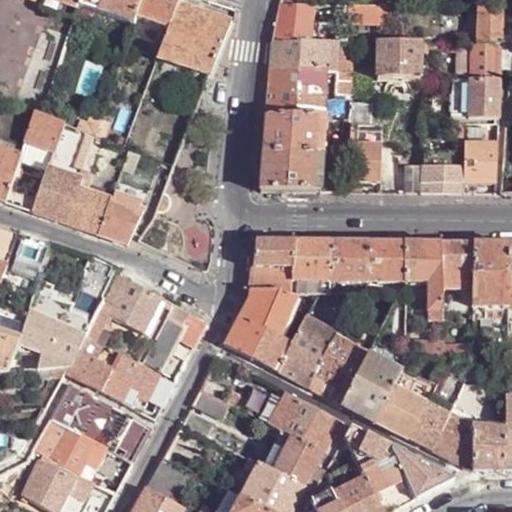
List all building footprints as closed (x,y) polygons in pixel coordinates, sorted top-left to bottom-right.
[(46,0),(43,9),(77,21),(82,8),(82,7),(64,0),(46,0)] [(143,0),(84,0),(82,7),(82,8),(134,26),(137,18),(143,0)] [(143,0),(137,18),(172,30),(182,6),(184,0),(143,0)] [(294,8),(295,0),(294,0),(285,1),(282,9),(294,8)] [(235,25),(182,6),(172,30),(160,60),(208,76),(213,78),(214,78),(220,63),(235,25)] [(315,23),(316,8),(294,8),(282,9),(275,47),(315,46),(315,23)] [(333,23),(334,8),(316,8),(315,23),(333,23)] [(391,25),(392,8),(351,8),(350,15),(350,25),(391,25)] [(506,15),(506,9),(490,8),(481,8),(481,46),(505,46),(506,15)] [(82,29),(76,26),(68,49),(74,51),(82,29)] [(425,46),(426,35),(410,34),(410,46),(425,46)] [(330,73),(332,46),(315,46),(275,47),(269,121),(326,120),(330,73)] [(338,73),(340,46),(332,46),(330,73),(338,73)] [(353,51),(354,46),(340,46),(338,73),(338,83),(352,83),(353,65),(353,56),(353,51)] [(425,53),(425,46),(410,46),(382,46),(381,83),(394,82),(397,83),(409,82),(424,82),(425,53)] [(504,51),(505,46),(481,46),(474,46),(474,52),(473,80),(503,81),(504,51)] [(56,72),(30,62),(17,103),(43,112),(56,72)] [(456,97),(457,80),(446,80),(447,85),(446,97),(456,97)] [(472,121),(473,80),(457,80),(456,97),(456,120),(472,121)] [(502,122),(503,81),(473,80),(472,121),(502,122)] [(351,97),(352,83),(338,83),(338,98),(351,97)] [(375,127),(375,105),(351,105),(351,107),(351,115),(351,121),(351,127),(351,128),(360,128),(375,127)] [(36,115),(30,112),(28,121),(33,124),(36,115)] [(44,118),(36,115),(33,124),(27,142),(54,155),(59,143),(64,127),(44,118)] [(89,125),(100,129),(103,120),(92,116),(89,125)] [(327,121),(326,120),(269,121),(267,159),(326,157),(327,121)] [(467,149),(467,126),(456,126),(455,150),(459,149),(467,149)] [(59,143),(78,152),(82,142),(85,136),(64,127),(59,143)] [(360,149),(360,128),(351,128),(351,148),(360,149)] [(0,202),(5,205),(15,175),(21,158),(4,152),(8,140),(0,136),(0,202)] [(96,141),(85,136),(82,142),(94,148),(96,141)] [(499,187),(501,147),(468,146),(467,170),(467,186),(499,187)] [(384,185),(385,148),(360,149),(351,148),(351,157),(351,165),(354,171),(353,185),(384,185)] [(467,170),(467,149),(459,149),(459,154),(426,153),(426,169),(467,170)] [(129,154),(129,155),(125,168),(123,172),(138,177),(144,161),(129,154)] [(324,196),(326,157),(267,159),(264,195),(324,196)] [(424,197),(424,169),(409,169),(408,173),(408,197),(424,197)] [(467,186),(467,170),(426,169),(424,197),(466,197),(467,191),(467,186)] [(32,214),(68,226),(80,191),(81,187),(82,183),(48,171),(41,191),(39,196),(35,207),(32,214)] [(82,183),(81,187),(80,191),(98,198),(100,193),(102,186),(83,180),(82,183)] [(338,197),(338,184),(329,184),(330,196),(338,197)] [(41,191),(33,187),(32,188),(31,193),(39,196),(41,191)] [(98,198),(80,191),(68,226),(83,232),(85,228),(91,230),(95,219),(98,220),(100,215),(106,218),(112,202),(105,200),(98,198)] [(35,207),(39,196),(31,193),(27,192),(23,202),(35,207)] [(99,237),(128,248),(131,243),(144,215),(140,213),(141,208),(114,197),(112,202),(106,218),(104,222),(100,234),(99,237)] [(100,234),(104,222),(98,220),(95,219),(91,230),(100,234)] [(0,228),(0,265),(5,267),(16,234),(0,228)] [(50,246),(23,236),(16,257),(25,260),(20,273),(19,277),(37,284),(38,282),(40,277),(50,246)] [(297,243),(260,242),(256,270),(295,270),(297,243)] [(332,282),(335,243),(297,243),(295,270),(295,282),(332,282)] [(407,283),(408,244),(372,243),(335,243),(332,282),(407,283)] [(445,285),(445,245),(408,244),(407,283),(407,284),(431,285),(445,285)] [(476,290),(477,245),(445,245),(445,285),(445,289),(463,290),(476,290)] [(511,309),(511,273),(511,245),(477,245),(476,290),(476,298),(477,308),(511,309)] [(123,271),(92,260),(87,275),(89,275),(83,292),(107,300),(118,279),(119,279),(123,271)] [(9,277),(17,281),(19,277),(20,273),(12,269),(9,277)] [(295,270),(256,270),(253,293),(283,294),(283,293),(294,293),(294,292),(295,282),(295,270)] [(144,337),(164,303),(119,279),(118,279),(107,300),(100,314),(144,337)] [(331,293),(332,282),(295,282),(294,292),(300,293),(321,294),(331,293)] [(445,289),(445,285),(431,285),(430,314),(432,314),(433,322),(445,322),(445,289)] [(476,298),(476,290),(463,290),(463,298),(476,298)] [(283,294),(253,293),(252,300),(244,316),(283,336),(299,299),(283,297),(283,294)] [(87,339),(94,325),(34,294),(29,308),(87,339)] [(346,301),(346,294),(335,294),(334,297),(334,304),(346,304),(346,301)] [(402,294),(401,294),(394,309),(407,312),(407,299),(407,294),(402,294)] [(322,307),(316,304),(310,316),(316,318),(322,307)] [(171,315),(175,308),(170,305),(166,312),(171,315)] [(40,351),(36,373),(51,372),(70,371),(71,370),(86,342),(87,339),(29,308),(22,330),(19,337),(47,353),(46,354),(40,351)] [(210,326),(175,308),(171,315),(145,365),(165,376),(184,341),(198,348),(210,326)] [(390,316),(376,308),(369,322),(384,330),(390,316)] [(511,317),(511,309),(477,308),(476,318),(511,317)] [(283,336),(244,316),(228,346),(281,373),(296,343),(283,336)] [(314,322),(308,319),(296,343),(281,373),(311,389),(318,375),(338,337),(339,334),(314,322)] [(19,337),(22,330),(0,321),(0,338),(17,344),(19,337)] [(100,339),(106,328),(96,323),(94,325),(87,339),(86,342),(103,350),(106,344),(106,343),(100,339)] [(118,340),(110,336),(106,343),(106,344),(113,348),(118,340)] [(371,355),(338,337),(318,375),(328,380),(335,384),(347,390),(352,393),(371,355)] [(17,344),(0,338),(0,375),(6,375),(9,367),(17,344)] [(446,345),(445,341),(435,340),(435,354),(446,355),(446,345)] [(93,390),(112,356),(103,350),(86,342),(71,370),(70,371),(66,376),(93,390)] [(474,355),(476,346),(446,345),(446,355),(452,355),(463,355),(474,355)] [(510,367),(510,363),(495,363),(495,354),(482,354),(481,372),(481,382),(510,382),(510,378),(510,367)] [(403,372),(371,355),(352,393),(345,406),(378,423),(396,387),(403,372)] [(463,355),(452,355),(443,377),(451,381),(463,355)] [(104,396),(134,412),(138,405),(140,401),(148,405),(161,381),(123,361),(104,396)] [(50,381),(63,382),(66,376),(70,371),(51,372),(50,381)] [(481,382),(481,372),(472,372),(467,382),(481,382)] [(328,380),(318,375),(311,389),(322,394),(328,380)] [(439,383),(430,379),(420,399),(430,404),(434,395),(439,383)] [(148,405),(162,413),(169,401),(175,389),(161,381),(148,405)] [(67,390),(49,420),(66,429),(84,438),(103,403),(70,385),(67,390)] [(333,445),(344,424),(287,395),(284,402),(255,387),(249,400),(233,392),(226,406),(232,408),(281,433),(327,456),(329,451),(333,445)] [(420,399),(396,387),(378,423),(413,441),(430,404),(420,399)] [(352,393),(347,390),(340,403),(345,406),(352,393)] [(201,393),(193,408),(223,423),(232,408),(226,406),(201,393)] [(456,407),(434,395),(430,404),(452,416),(456,407)] [(480,404),(460,397),(459,401),(457,405),(473,411),(476,405),(482,408),(482,404),(480,404)] [(112,408),(103,403),(84,438),(93,443),(97,437),(108,415),(112,408)] [(452,416),(430,404),(413,441),(436,453),(452,416)] [(147,410),(138,405),(134,412),(143,417),(147,410)] [(7,407),(7,414),(17,413),(17,406),(7,407)] [(108,415),(117,420),(121,413),(112,408),(108,415)] [(153,429),(124,414),(120,421),(104,449),(109,452),(134,465),(153,429)] [(189,415),(183,426),(192,432),(208,440),(215,428),(189,415)] [(508,472),(509,426),(476,426),(452,416),(436,453),(475,472),(508,472)] [(353,429),(344,424),(333,445),(342,449),(345,442),(353,429)] [(49,458),(81,476),(87,464),(99,469),(109,452),(104,449),(103,448),(93,443),(84,438),(66,429),(49,458)] [(373,439),(353,429),(345,442),(351,452),(370,444),(373,439)] [(263,468),(308,491),(317,476),(323,463),(327,456),(281,433),(263,468)] [(97,437),(93,443),(103,448),(101,440),(97,437)] [(354,458),(383,445),(373,439),(370,444),(351,452),(354,458)] [(343,511),(381,511),(364,478),(354,458),(351,452),(345,442),(342,449),(338,456),(336,461),(332,468),(327,478),(337,500),(343,511)] [(28,444),(12,444),(4,456),(20,456),(28,444)] [(393,449),(383,445),(354,458),(364,478),(398,461),(393,449)] [(457,482),(393,449),(398,461),(417,503),(457,482)] [(338,456),(329,451),(327,456),(336,461),(338,456)] [(336,461),(327,456),(323,463),(332,468),(336,461)] [(49,458),(47,458),(44,463),(78,482),(81,476),(49,458)] [(180,486),(188,472),(165,461),(158,472),(180,486)] [(399,511),(417,503),(398,461),(364,478),(381,511),(399,511)] [(51,511),(60,511),(70,496),(78,482),(44,463),(36,477),(32,484),(25,497),(30,500),(39,506),(51,511)] [(92,483),(99,469),(87,464),(81,476),(84,478),(88,481),(92,483)] [(240,499),(266,511),(297,511),(303,502),(308,491),(263,468),(259,466),(254,475),(249,484),(240,499)] [(22,478),(32,484),(36,477),(26,471),(22,478)] [(147,492),(169,504),(180,486),(158,472),(147,492)] [(254,475),(251,474),(246,482),(249,484),(254,475)] [(87,491),(92,483),(88,481),(84,478),(81,476),(78,482),(70,496),(85,505),(91,493),(87,491)] [(325,480),(317,476),(308,491),(317,496),(325,480)] [(99,498),(104,489),(92,483),(87,491),(91,493),(99,498)] [(308,491),(303,502),(307,504),(312,506),(313,503),(317,496),(308,491)] [(135,511),(182,511),(169,504),(147,492),(135,511)] [(266,511),(240,499),(228,493),(218,511),(266,511)] [(80,511),(85,505),(70,496),(60,511),(80,511)] [(30,500),(28,503),(38,508),(39,506),(30,500)] [(343,511),(337,500),(316,509),(317,511),(343,511)]
